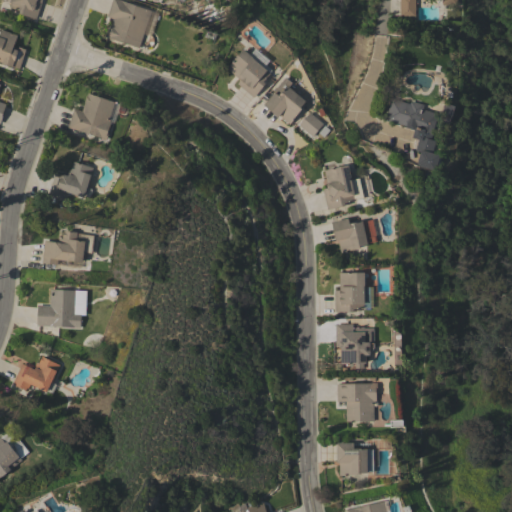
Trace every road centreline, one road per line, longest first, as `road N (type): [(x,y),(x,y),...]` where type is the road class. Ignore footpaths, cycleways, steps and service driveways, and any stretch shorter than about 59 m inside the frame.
road 1 (residential): [(61,53),(198,100),(244,130),(277,174),(299,223),(313,511)]
road 2 (residential): [(76,0),(11,194),(0,304)]
